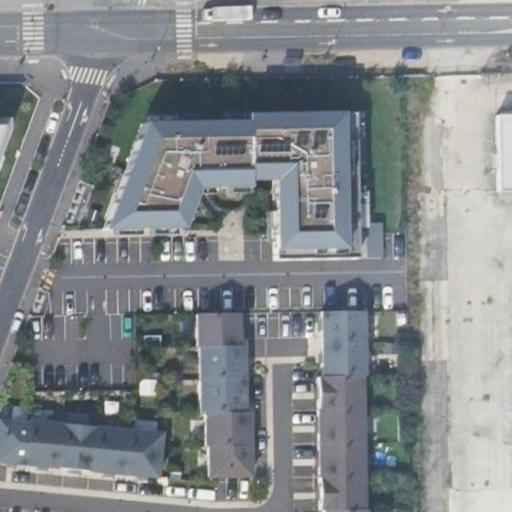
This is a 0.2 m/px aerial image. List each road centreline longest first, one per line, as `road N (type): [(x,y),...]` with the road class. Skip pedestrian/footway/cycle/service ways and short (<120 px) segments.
road 1 (secondary): [(102,47),(511,39)]
road 2 (secondary): [(511,20),(109,31)]
road 3 (secondary): [(511,11),(114,18)]
road 4 (residential): [(398,272),(18,280)]
road 5 (residential): [(18,280),(102,47)]
road 6 (residential): [(277,343),(283,492),(273,511)]
road 7 (residential): [(166,511),(0,496)]
